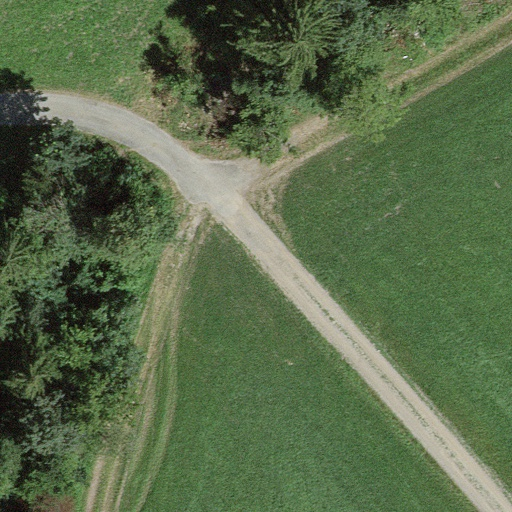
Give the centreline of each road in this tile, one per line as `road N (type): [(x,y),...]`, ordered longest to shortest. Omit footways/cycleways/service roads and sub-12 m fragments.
road 1 (track): [(104,511),(178,245),(221,193),(511,0)]
road 2 (track): [(0,108),(44,103),(109,118),(167,144),(221,193),(491,511)]
